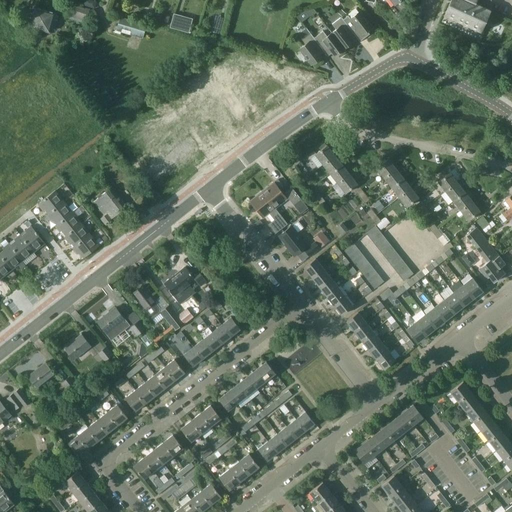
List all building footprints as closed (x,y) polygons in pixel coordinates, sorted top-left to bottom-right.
[(92,0),(84,0),(83,5),(95,9),(97,2),(92,0)] [(453,0),(447,16),(477,30),(487,9),(475,3),(476,0),(453,0)] [(64,13),(86,20),(90,9),(68,2),(64,13)] [(50,33),(51,28),(55,29),(58,20),(54,19),(56,12),(34,6),(32,13),(28,12),(26,21),(29,22),(28,27),(36,29),(33,36),(40,38),(43,31),(50,33)] [(311,16),(316,13),(313,9),(312,9),(296,14),(301,22),(311,15),(311,16)] [(341,9),(338,13),(343,18),(346,14),(341,9)] [(341,17),(359,41),(367,36),(365,32),(371,28),(359,12),(350,18),(348,15),(343,19),(341,17)] [(170,26),(170,27),(189,33),(189,31),(191,24),(180,20),(181,16),(174,13),(170,26)] [(142,39),(146,25),(120,17),(116,31),(142,39)] [(352,42),(350,39),(348,36),(352,32),(359,42),(359,41),(341,17),(332,24),(336,29),(331,33),(343,49),(352,42)] [(343,49),(331,33),(327,36),(323,31),(314,38),(307,28),(306,29),(325,53),(330,49),(334,55),(343,49)] [(297,36),(300,40),(304,45),(300,48),(312,64),(321,57),(316,51),(321,48),(325,53),(306,29),(297,36)] [(327,145),(315,155),(322,165),(334,155),(327,145)] [(342,165),(334,155),(322,165),(330,174),(342,165)] [(388,159),(376,169),(384,178),(396,169),(388,159)] [(349,174),(342,165),(330,174),(337,183),(349,174)] [(309,175),(304,168),(299,172),(304,179),(309,175)] [(403,178),(396,169),(384,178),(391,188),(403,178)] [(450,173),(437,182),(445,192),(457,182),(450,173)] [(345,193),(357,184),(349,174),(337,183),(345,193)] [(309,175),(304,179),(309,185),(314,181),(309,175)] [(411,188),(403,178),(391,188),(398,197),(411,188)] [(275,208),(287,199),(292,205),(301,199),(292,188),(286,192),(286,193),(284,195),(274,182),(262,192),(275,208)] [(465,192),(457,182),(445,192),(452,201),(465,192)] [(111,187),(102,194),(93,202),(104,216),(101,218),(105,223),(126,206),(111,187)] [(365,194),(360,187),(355,191),(360,197),(365,194)] [(418,197),(411,188),(398,197),(406,207),(418,197)] [(38,204),(43,210),(44,209),(48,213),(64,201),(55,190),(38,204)] [(316,190),(311,194),(316,200),(321,196),(316,190)] [(287,224),(275,208),(262,192),(250,201),(263,218),(269,213),(275,220),(268,225),(275,233),(287,224)] [(460,211),(472,201),(465,192),(452,201),(460,211)] [(511,211),(511,193),(504,200),(509,206),(506,208),(507,209),(502,214),(499,217),(501,220),(511,211)] [(365,194),(360,197),(365,203),(369,199),(365,194)] [(321,196),(316,200),(321,206),(326,202),(321,196)] [(379,200),(373,204),(379,212),(384,207),(379,200)] [(64,201),(48,213),(46,215),(51,221),(53,220),(57,225),(73,212),(64,201)] [(421,201),(417,205),(422,211),(426,207),(421,201)] [(468,220),(480,211),(472,201),(460,211),(468,220)] [(426,207),(422,211),(426,217),(431,213),(426,207)] [(376,215),(371,208),(366,212),(371,219),(376,215)] [(511,211),(501,220),(504,224),(507,221),(508,221),(511,218),(511,211)] [(73,212),(57,225),(55,226),(60,232),(62,231),(65,236),(82,223),(73,212)] [(376,215),(371,219),(376,225),(381,221),(376,215)] [(253,224),(259,232),(265,227),(259,220),(253,224)] [(389,228),(384,221),(378,226),(383,232),(389,228)] [(342,234),(348,229),(342,222),(337,227),(342,234)] [(438,228),(433,222),(428,226),(433,232),(438,228)] [(82,223),(65,236),(64,237),(69,243),(70,242),(74,247),(90,234),(82,223)] [(309,256),(319,247),(314,241),(308,247),(307,246),(308,245),(292,225),(279,236),(294,256),(303,249),(309,256)] [(31,226),(25,231),(26,232),(22,236),(33,250),(34,252),(40,247),(39,246),(44,242),(31,226)] [(379,230),(376,226),(366,233),(369,238),(379,230)] [(487,279),(490,276),(494,282),(505,274),(494,260),(500,256),(476,227),(465,236),(487,262),(479,268),(487,279)] [(438,228),(433,232),(437,239),(443,235),(438,228)] [(383,235),(379,230),(369,238),(373,243),(383,235)] [(322,232),(313,239),(320,247),(328,240),(322,232)] [(11,245),(22,259),(23,261),(29,256),(28,254),(33,250),(22,236),(20,234),(14,239),(15,241),(11,245)] [(79,253),(83,258),(100,245),(90,234),(74,247),(73,248),(77,254),(79,253)] [(387,240),(383,235),(373,243),(377,248),(387,240)] [(390,244),(387,240),(377,248),(381,252),(390,244)] [(0,253),(0,254),(11,268),(12,270),(18,265),(17,263),(22,259),(11,245),(9,243),(3,248),(4,250),(0,253)] [(348,256),(358,248),(354,243),(344,251),(348,256)] [(381,252),(384,257),(394,249),(390,244),(381,252)] [(338,248),(333,252),(338,257),(342,253),(338,248)] [(352,261),(362,253),(358,248),(348,256),(352,261)] [(384,257),(388,262),(398,254),(394,249),(384,257)] [(450,249),(445,252),(448,257),(453,253),(450,249)] [(468,252),(462,257),(469,266),(475,261),(468,252)] [(356,266),(365,258),(362,253),(352,261),(356,266)] [(0,276),(1,279),(8,273),(6,272),(11,268),(0,254),(0,276)] [(388,262),(392,266),(402,259),(398,254),(388,262)] [(435,260),(438,264),(443,261),(440,256),(435,260)] [(350,263),(345,257),(341,261),(345,266),(350,263)] [(316,258),(304,267),(311,277),(323,267),(316,258)] [(359,270),(369,263),(365,258),(356,266),(359,270)] [(405,263),(402,259),(392,266),(396,271),(405,263)] [(363,275),(373,267),(369,263),(359,270),(363,275)] [(409,268),(405,263),(396,271),(399,276),(409,268)] [(431,263),(425,267),(429,272),(434,268),(431,263)] [(191,295),(195,292),(189,285),(195,280),(200,286),(206,281),(195,266),(189,271),(185,266),(174,275),(191,295)] [(323,267),(311,277),(319,286),(331,277),(323,267)] [(357,272),(353,267),(348,270),(352,276),(357,272)] [(367,280),(376,272),(373,267),(363,275),(367,280)] [(413,273),(409,268),(399,276),(404,281),(413,273)] [(416,275),(419,279),(425,275),(421,271),(416,275)] [(370,284),(380,277),(376,272),(367,280),(370,284)] [(174,275),(164,284),(180,304),(191,295),(174,275)] [(360,285),(364,281),(360,276),(356,280),(360,285)] [(331,277),(319,286),(326,296),(338,286),(331,277)] [(370,284),(374,289),(384,281),(380,277),(370,284)] [(462,284),(473,298),(483,291),(472,277),(462,284)] [(410,287),(415,283),(412,278),(406,282),(410,287)] [(211,284),(205,289),(214,300),(220,296),(211,284)] [(464,306),(473,298),(462,284),(453,292),(464,306)] [(133,293),(145,308),(142,310),(150,320),(159,313),(160,308),(156,302),(142,285),(133,293)] [(372,291),(368,285),(363,289),(367,295),(372,291)] [(406,290),(402,285),(393,293),(396,298),(406,290)] [(338,286),(326,296),(334,305),(346,296),(338,286)] [(464,306),(453,292),(448,286),(439,293),(443,299),(454,313),(464,306)] [(388,297),(393,293),(389,288),(379,296),(383,301),(388,297)] [(391,302),(396,298),(393,293),(388,297),(391,302)] [(353,305),(346,296),(334,305),(341,315),(353,305)] [(434,307),(445,321),(454,313),(443,299),(434,307)] [(217,310),(222,306),(219,301),(213,305),(217,310)] [(384,307),(380,302),(376,305),(380,310),(384,307)] [(174,331),(184,323),(178,315),(169,304),(159,312),(174,331)] [(424,314),(436,328),(445,321),(434,307),(424,314)] [(97,321),(107,334),(111,339),(129,325),(115,308),(97,321)] [(184,323),(193,316),(187,308),(178,315),(184,323)] [(212,313),(209,309),(204,313),(207,317),(212,313)] [(358,311),(346,321),(354,331),(366,321),(358,311)] [(383,315),(387,320),(392,316),(388,311),(383,315)] [(415,321),(426,335),(436,328),(424,314),(415,321)] [(203,320),(200,316),(195,320),(198,324),(203,320)] [(221,324),(231,336),(240,329),(231,317),(221,324)] [(137,336),(145,330),(145,329),(138,321),(130,327),(137,336)] [(366,321),(354,331),(361,340),(373,331),(366,321)] [(395,329),(399,326),(395,321),(391,324),(395,329)] [(405,329),(416,343),(426,335),(415,321),(405,329)] [(194,328),(190,324),(185,328),(189,332),(194,328)] [(212,332),(221,344),(231,336),(221,324),(212,332)] [(407,335),(403,330),(398,333),(402,339),(407,335)] [(184,335),(181,331),(176,335),(179,339),(184,335)] [(373,331),(361,340),(369,350),(381,340),(373,331)] [(202,339),(212,351),(221,344),(212,332),(202,339)] [(64,348),(74,360),(91,346),(81,334),(64,348)] [(193,346),(202,358),(212,351),(202,339),(193,346)] [(414,345),(410,339),(405,343),(410,348),(414,345)] [(381,340),(369,350),(376,359),(388,350),(381,340)] [(105,362),(113,355),(106,346),(97,353),(105,362)] [(183,354),(193,366),(202,358),(193,346),(183,354)] [(153,353),(156,357),(164,350),(161,347),(153,353)] [(388,350),(376,359),(384,369),(396,359),(388,350)] [(148,363),(156,357),(153,353),(145,359),(148,363)] [(164,366),(175,380),(185,372),(174,359),(164,366)] [(266,381),(276,373),(266,361),(256,369),(266,381)] [(37,389),(55,375),(45,362),(27,377),(37,389)] [(142,362),(134,368),(137,372),(145,366),(142,362)] [(154,374),(165,388),(175,380),(164,366),(154,374)] [(137,372),(134,368),(126,374),(129,378),(137,372)] [(256,369),(247,376),(256,389),(266,381),(256,369)] [(144,382),(155,395),(165,388),(154,374),(144,382)] [(67,391),(77,384),(70,375),(61,383),(67,391)] [(247,376),(237,384),(247,396),(256,389),(247,376)] [(122,377),(114,384),(117,387),(125,381),(122,377)] [(457,402),(471,392),(471,391),(470,389),(469,390),(463,381),(449,392),(457,402)] [(135,390),(145,403),(155,395),(144,382),(135,390)] [(237,384),(228,391),(238,403),(247,396),(237,384)] [(0,424),(11,415),(10,414),(21,405),(23,407),(30,402),(19,388),(7,398),(8,399),(2,404),(0,401),(0,424)] [(98,396),(101,400),(109,394),(106,390),(98,396)] [(145,403),(135,390),(124,398),(135,411),(145,403)] [(292,394),(288,390),(284,394),(287,398),(292,394)] [(228,391),(218,399),(228,411),(238,403),(228,391)] [(465,412),(478,401),(472,393),(473,393),(471,391),(471,392),(457,402),(465,412)] [(282,402),(287,398),(284,394),(279,398),(282,402)] [(282,402),(279,398),(274,401),(278,406),(282,402)] [(86,406),(89,409),(97,403),(94,399),(86,406)] [(274,401),(269,405),(273,410),(278,406),(274,401)] [(473,421),(486,411),(485,409),(484,409),(478,401),(465,412),(473,421)] [(107,411),(117,425),(128,417),(117,404),(107,411)] [(413,425),(418,422),(424,417),(413,404),(405,411),(405,410),(403,412),(413,425)] [(430,407),(436,414),(439,411),(434,404),(430,407)] [(201,413),(211,426),(221,418),(211,405),(201,413)] [(268,413),(273,410),(269,405),(265,409),(268,413)] [(81,415),(89,409),(86,406),(78,412),(81,415)] [(264,417),(268,413),(265,409),(260,412),(264,417)] [(97,419),(108,433),(117,425),(107,411),(97,419)] [(295,418),(305,431),(315,423),(305,411),(295,418)] [(480,431),(494,421),(487,413),(488,413),(486,411),(473,421),(480,431)] [(264,417),(260,412),(255,416),(259,421),(264,417)] [(404,433),(413,425),(403,412),(401,413),(401,414),(393,420),(404,433)] [(201,413),(191,421),(201,434),(211,426),(201,413)] [(67,421),(70,425),(78,418),(75,415),(67,421)] [(259,421),(255,416),(250,420),(254,424),(259,421)] [(444,417),(441,420),(446,427),(450,424),(444,417)] [(286,426),(295,438),(305,431),(295,418),(286,426)] [(87,427),(98,440),(108,433),(97,419),(87,427)] [(250,420),(246,423),(249,428),(254,424),(250,420)] [(383,427),(394,441),(404,433),(393,420),(385,426),(383,427)] [(62,431),(70,425),(67,421),(59,427),(62,431)] [(191,421),(181,429),(191,442),(201,434),(191,421)] [(488,441),(501,431),(502,430),(500,428),(500,429),(494,421),(480,431),(488,441)] [(249,428),(246,423),(241,427),(245,432),(249,428)] [(455,430),(450,424),(446,427),(451,433),(455,430)] [(277,433),(286,445),(295,438),(286,426),(277,433)] [(77,435),(88,448),(98,440),(87,427),(77,435)] [(384,448),(394,441),(383,427),(381,429),(382,429),(374,435),(384,448)] [(496,451),(509,440),(503,433),(503,432),(502,430),(501,431),(488,441),(496,451)] [(224,443),(232,436),(229,433),(221,439),(224,443)] [(267,441),(277,453),(286,445),(277,433),(267,441)] [(436,433),(429,438),(432,442),(439,437),(436,433)] [(67,443),(78,456),(88,448),(77,435),(67,443)] [(163,442),(173,456),(183,448),(173,435),(163,442)] [(374,456),(378,453),(384,448),(374,435),(366,441),(364,442),(374,456)] [(460,437),(456,440),(461,446),(465,443),(460,437)] [(224,443),(221,439),(213,445),(216,449),(224,443)] [(226,445),(229,449),(237,442),(234,439),(226,445)] [(503,461),(511,453),(511,444),(509,440),(496,451),(503,461)] [(277,453),(267,441),(257,448),(267,460),(277,453)] [(163,442),(153,450),(163,464),(165,466),(169,463),(167,461),(173,456),(163,442)] [(364,464),(374,456),(364,442),(362,444),(354,451),(364,464)] [(425,447),(422,443),(416,448),(419,452),(425,447)] [(466,453),(470,450),(465,443),(461,446),(466,453)] [(221,455),(229,449),(226,445),(218,451),(221,455)] [(204,458),(212,452),(209,448),(201,454),(204,458)] [(419,452),(416,448),(409,454),(412,457),(419,452)] [(153,450),(143,458),(154,471),(163,464),(153,450)] [(238,461),(249,474),(259,466),(249,453),(238,461)] [(214,454),(206,460),(209,464),(217,458),(214,454)] [(471,459),(476,466),(480,463),(475,456),(471,459)] [(143,458),(133,466),(144,479),(154,471),(143,458)] [(396,464),(399,468),(406,463),(403,459),(396,464)] [(414,459),(410,462),(416,469),(420,466),(414,459)] [(229,469),(239,482),(249,474),(238,461),(229,469)] [(183,468),(186,472),(194,466),(191,462),(183,468)] [(481,472),(482,472),(485,469),(480,463),(476,466),(481,472)] [(399,468),(396,464),(390,469),(393,473),(399,468)] [(178,478),(186,472),(183,468),(175,475),(178,478)] [(188,475),(191,478),(199,472),(196,468),(188,475)] [(239,482),(229,469),(218,477),(229,490),(239,482)] [(85,481),(77,471),(64,481),(61,483),(65,489),(68,487),(71,491),(85,481)] [(426,482),(430,479),(425,472),(421,476),(426,482)] [(162,474),(159,477),(163,484),(167,481),(162,474)] [(379,483),(386,478),(383,474),(376,480),(379,483)] [(183,484),(191,478),(188,475),(180,481),(183,484)] [(389,496),(402,485),(394,475),(381,485),(387,493),(387,494),(389,496)] [(487,479),(492,486),(496,483),(490,476),(487,479)] [(163,484),(166,488),(175,481),(172,477),(167,481),(163,484)] [(509,482),(506,478),(500,483),(503,487),(509,482)] [(435,485),(430,479),(426,482),(431,488),(435,485)] [(85,481),(71,491),(79,501),(93,491),(85,481)] [(201,490),(211,504),(221,496),(211,482),(201,490)] [(322,482),(309,493),(317,503),(330,492),(322,482)] [(500,483),(493,488),(496,492),(503,487),(500,483)] [(158,494),(166,488),(163,484),(156,490),(158,494)] [(168,490),(171,494),(179,487),(176,484),(168,490)] [(0,506),(4,511),(14,503),(3,490),(0,485),(0,506)] [(390,497),(397,505),(410,495),(402,485),(389,496),(390,498),(390,497)] [(163,500),(171,494),(168,490),(161,496),(163,500)] [(191,498),(201,511),(211,504),(201,490),(191,498)] [(100,500),(93,491),(79,501),(76,503),(81,509),(83,506),(87,511),(100,500)] [(325,511),(338,502),(330,492),(317,503),(323,511),(325,511)] [(441,501),(445,498),(440,492),(436,495),(441,501)] [(59,501),(52,493),(49,496),(55,504),(59,501)] [(490,497),(487,493),(481,498),(483,502),(490,497)] [(407,511),(418,505),(410,495),(397,505),(402,511),(407,511)] [(181,506),(185,511),(201,511),(191,498),(181,506)] [(450,505),(445,498),(441,501),(446,508),(450,505)] [(483,502),(481,498),(474,503),(477,507),(483,502)] [(87,511),(105,511),(108,510),(100,500),(87,511)] [(59,501),(55,504),(61,511),(65,509),(59,501)] [(345,511),(346,511),(338,502),(325,511),(345,511)]
